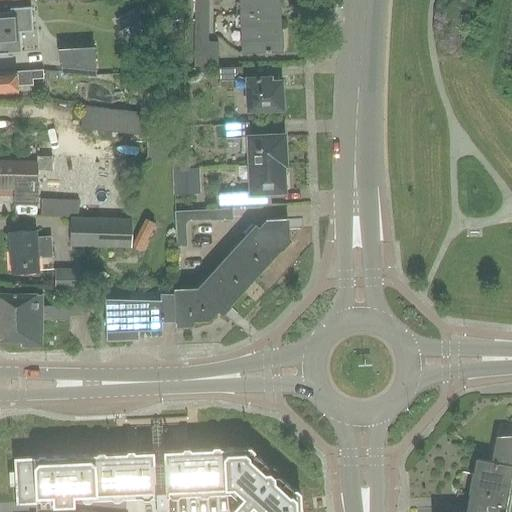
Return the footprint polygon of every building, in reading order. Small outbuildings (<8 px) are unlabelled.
[(239,0),(240,15),(259,14),(259,10),(276,9),(275,0),(239,0)] [(20,32),(33,31),(31,6),(9,8),(9,11),(0,11),(0,53),(21,52),(20,32)] [(194,19),(209,19),(209,7),(194,7),(194,19)] [(136,12),(126,17),(134,35),(145,30),(136,12)] [(259,19),(259,14),(240,15),(241,51),(241,52),(241,53),(265,52),(270,52),(270,51),(278,51),(278,46),(279,46),(279,33),(278,33),(277,18),(259,19)] [(195,30),(210,30),(209,19),(194,19),(195,30)] [(195,42),(210,42),(210,30),(195,30),(195,42)] [(97,77),(95,41),(58,43),(59,63),(61,63),(62,73),(97,77)] [(219,42),(210,42),(195,42),(195,56),(219,55),(219,42)] [(195,56),(195,69),(219,69),(219,55),(195,56)] [(241,68),(219,69),(220,82),(234,81),(235,89),(246,89),(247,112),(283,110),(282,93),(281,93),(281,92),(280,92),(279,87),(281,87),(280,86),(282,86),(282,82),(277,82),(276,78),(241,80),(241,68)] [(34,80),(42,80),(42,71),(0,73),(0,93),(2,93),(2,96),(18,95),(17,87),(34,86),(34,80)] [(82,128),(93,129),(96,107),(85,106),(82,128)] [(93,129),(104,131),(106,108),(96,107),(93,129)] [(115,132),(117,110),(106,108),(104,131),(115,132)] [(126,133),(128,111),(117,110),(115,132),(126,133)] [(139,112),(128,111),(126,133),(137,135),(139,112)] [(137,135),(148,136),(166,115),(139,112),(137,135)] [(148,136),(148,148),(168,151),(166,115),(148,136)] [(247,166),(283,165),(285,165),(284,136),(272,136),(272,137),(266,137),(249,137),(248,124),(224,125),(224,131),(221,131),(221,138),(224,138),(224,139),(240,138),(241,151),(247,151),(247,166)] [(168,151),(148,148),(148,160),(169,162),(168,151)] [(53,158),(37,157),(37,162),(0,162),(0,195),(9,196),(9,195),(13,195),(13,203),(37,204),(38,170),(52,170),(53,158)] [(283,165),(247,166),(249,194),(284,192),(283,174),(282,174),(282,170),(283,170),(283,165)] [(175,207),(202,205),(200,168),(173,170),(175,207)] [(229,208),(248,207),(247,193),(228,194),(229,208)] [(56,199),(42,199),(41,216),(79,218),(80,201),(56,199)] [(234,219),(234,209),(176,212),(178,247),(188,247),(187,222),(234,219)] [(128,219),(109,219),(98,219),(70,218),(69,245),(131,248),(131,219),(128,219)] [(131,248),(141,252),(155,224),(145,220),(131,248)] [(197,289),(174,290),(175,293),(176,322),(209,320),(218,311),(222,314),(230,306),(226,303),(277,247),(281,251),(291,240),(283,233),(284,231),(287,231),(287,228),(288,228),(288,220),(266,221),(258,229),(255,226),(246,236),(246,235),(197,289)] [(51,259),(52,259),(51,238),(50,238),(50,239),(36,240),(36,233),(35,233),(35,234),(26,234),(26,232),(9,233),(11,274),(38,272),(37,259),(51,258),(51,259)] [(78,291),(78,268),(56,268),(56,291),(78,291)] [(88,315),(88,314),(88,291),(77,291),(77,295),(69,295),(69,306),(43,305),(43,295),(0,294),(0,341),(21,341),(21,346),(42,347),(42,320),(70,321),(70,315),(88,315)] [(175,293),(161,293),(161,300),(105,299),(107,331),(107,342),(139,340),(138,329),(162,328),(162,322),(176,322),(175,293)] [(511,435),(495,436),(493,462),(477,460),(468,511),(507,511),(511,468),(511,435)] [(167,491),(233,488),(243,498),(231,511),(232,511),(246,511),(252,506),(258,511),(301,511),(300,493),(296,489),(294,489),(255,453),(255,451),(250,447),(19,457),(14,462),(16,503),(52,502),(52,511),(65,511),(65,495),(152,491),(152,496),(155,496),(156,508),(166,508),(165,496),(168,496),(167,491)]
